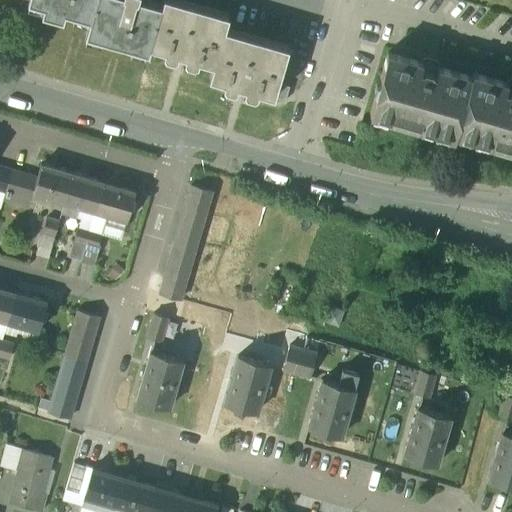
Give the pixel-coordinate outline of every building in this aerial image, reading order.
[(28,0),(28,1),(43,5),(42,7),(64,13),(64,11),(90,19),(95,0),(28,0)] [(95,0),(90,19),(85,34),(148,52),(150,46),(162,4),(146,0),(95,0)] [(229,14),(180,0),(162,0),(162,4),(150,46),(164,50),(163,54),(165,58),(173,60),(176,58),(177,54),(185,56),(184,60),(186,64),(193,66),(197,64),(198,59),(212,63),(208,77),(224,82),(223,86),(226,89),(232,91),(236,89),(237,86),(245,88),(244,92),(245,94),(254,97),(257,96),(258,92),(274,96),(278,82),(289,45),(225,28),(229,14)] [(472,76),(388,51),(370,112),(454,137),(455,133),(472,76)] [(511,82),(473,71),(472,76),(455,133),(511,149),(511,82)] [(290,86),(278,82),(274,96),(274,98),(285,101),(290,86)] [(73,173),(40,163),(36,178),(32,191),(64,201),(73,173)] [(0,190),(6,192),(12,171),(0,166),(0,190)] [(29,199),(36,178),(12,171),(6,192),(29,199)] [(104,182),(73,173),(64,201),(95,209),(104,182)] [(135,191),(104,182),(95,209),(127,219),(135,191)] [(212,189),(191,184),(188,196),(208,201),(212,189)] [(208,201),(188,196),(184,208),(205,214),(208,201)] [(205,214),(184,208),(181,220),(201,226),(205,214)] [(59,220),(46,216),(35,253),(48,257),(59,220)] [(201,226),(181,220),(177,232),(198,238),(201,226)] [(89,229),(78,226),(69,257),(80,260),(89,229)] [(102,233),(89,229),(80,260),(93,264),(102,233)] [(198,238),(177,232),(174,244),(194,250),(198,238)] [(194,250),(174,244),(171,257),(191,262),(194,250)] [(191,262),(171,257),(167,269),(187,275),(191,262)] [(187,275),(167,269),(164,281),(184,287),(187,275)] [(184,287),(164,281),(160,293),(181,299),(184,287)] [(15,292),(0,288),(0,318),(7,321),(15,292)] [(47,301),(15,292),(7,321),(38,330),(47,301)] [(99,315),(77,309),(47,411),(69,418),(99,315)] [(167,316),(153,312),(146,336),(160,340),(167,316)] [(14,345),(1,341),(0,345),(0,355),(10,358),(14,345)] [(302,349),(288,345),(282,367),(296,371),(302,349)] [(315,353),(302,349),(296,371),(309,375),(315,353)] [(181,359),(150,350),(136,398),(167,407),(181,359)] [(271,364),(237,355),(223,403),(256,412),(271,364)] [(435,373),(421,369),(414,393),(428,397),(435,373)] [(355,388),(322,378),(308,427),(341,436),(355,388)] [(511,394),(505,392),(498,416),(511,420),(511,394)] [(450,415),(417,405),(404,454),(437,463),(450,415)] [(511,432),(502,429),(488,478),(511,484),(511,432)] [(20,447),(5,443),(0,461),(0,465),(12,468),(13,465),(15,465),(20,447)] [(50,455),(20,447),(15,465),(13,465),(12,468),(18,470),(9,502),(38,510),(42,493),(40,492),(50,455)] [(87,465),(74,461),(66,488),(79,492),(87,465)] [(79,492),(66,488),(63,499),(81,504),(84,496),(84,495),(92,466),(87,465),(79,492)] [(122,476),(92,466),(84,495),(84,496),(114,505),(122,476)] [(145,511),(153,485),(122,476),(114,505),(137,511),(145,511)] [(177,511),(183,493),(153,485),(145,511),(177,511)] [(212,511),(215,503),(183,493),(177,511),(212,511)] [(111,511),(114,505),(84,496),(81,504),(81,505),(101,511),(111,511)]
